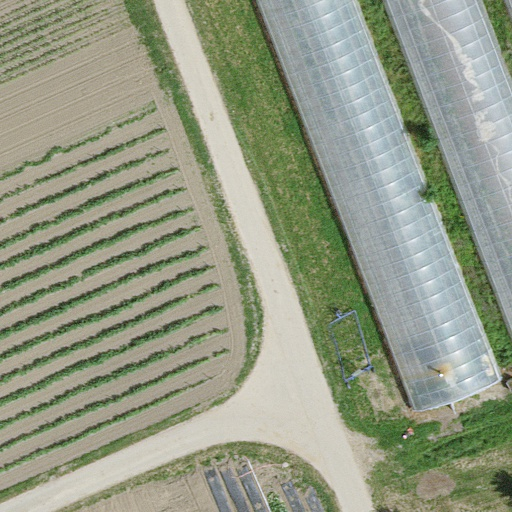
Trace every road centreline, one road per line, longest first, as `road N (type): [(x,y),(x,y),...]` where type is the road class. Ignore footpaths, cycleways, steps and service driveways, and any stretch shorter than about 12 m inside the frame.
road 1 (track): [(356,511),(166,0)]
road 2 (track): [(20,511),(307,383)]
